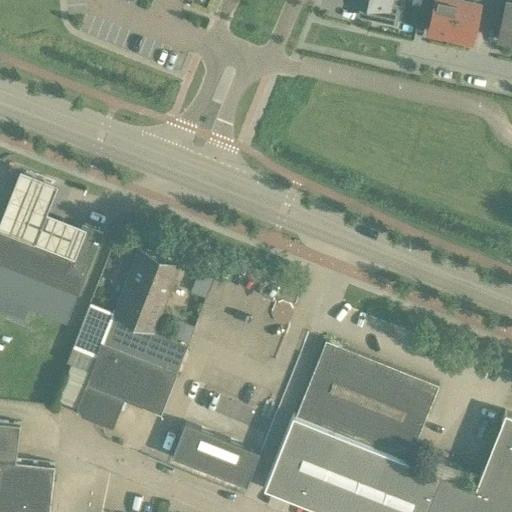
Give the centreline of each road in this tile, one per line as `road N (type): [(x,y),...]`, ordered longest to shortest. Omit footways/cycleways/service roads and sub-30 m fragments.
road 1 (secondary): [(0,110),(511,311)]
road 2 (secondary): [(511,292),(211,166)]
road 3 (unclassified): [(241,511),(29,415),(0,412)]
road 4 (secondary): [(176,152),(0,83)]
